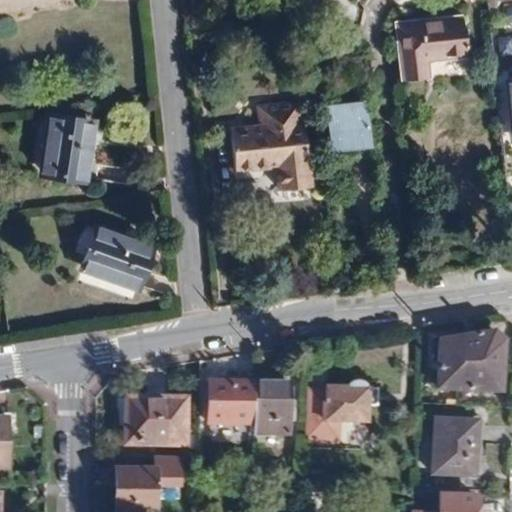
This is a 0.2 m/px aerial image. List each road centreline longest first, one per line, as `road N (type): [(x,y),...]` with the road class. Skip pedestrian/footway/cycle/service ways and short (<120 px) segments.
road 1 (residential): [(199,338),(163,0)]
road 2 (tertiary): [(199,338),(511,291)]
road 3 (residential): [(70,511),(72,358)]
road 4 (tertiary): [(72,358),(199,338)]
